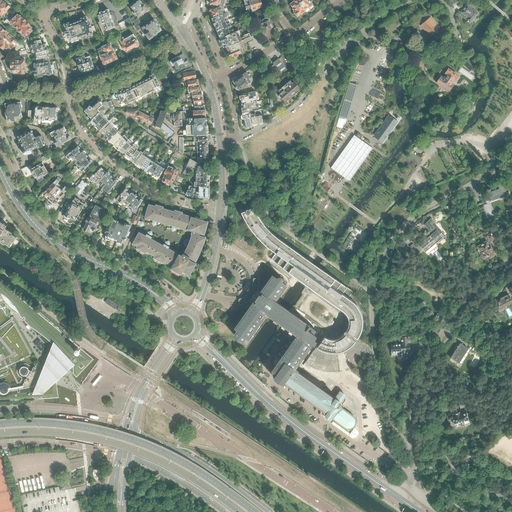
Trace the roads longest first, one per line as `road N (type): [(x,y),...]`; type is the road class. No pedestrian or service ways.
road 1 (residential): [(411,454),(374,352),(373,276),(407,221),(511,151)]
road 2 (primary): [(254,511),(140,441),(63,423),(0,423)]
road 3 (primary): [(0,432),(120,443),(174,466),(239,511)]
road 4 (residential): [(166,299),(159,284),(50,225),(28,201),(0,142)]
road 5 (residential): [(237,139),(292,110),(341,48),(412,0)]
road 6 (residential): [(411,454),(413,406),(434,345),(479,287),(511,269)]
road 7 (residential): [(332,511),(145,392)]
road 8 (residential): [(220,209),(137,182),(85,135),(69,91)]
road 9 (secondary): [(126,275),(45,235),(0,167)]
road 10 (secondary): [(259,394),(397,496)]
road 11 (primary): [(268,511),(212,469),(134,429)]
road 12 (residential): [(69,91),(114,77),(183,34)]
road 13 (primary): [(126,425),(60,411),(0,412)]
road 14 (primary): [(0,441),(119,453)]
